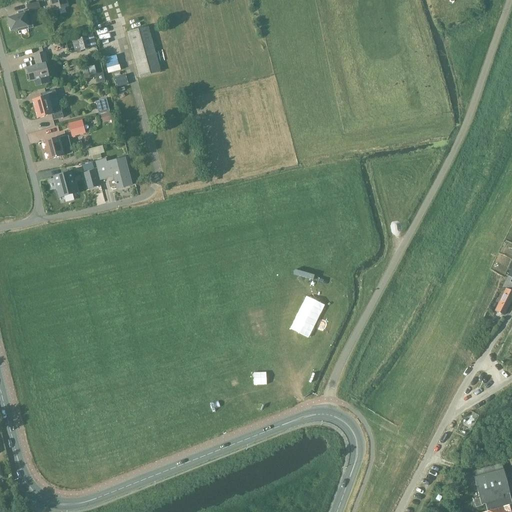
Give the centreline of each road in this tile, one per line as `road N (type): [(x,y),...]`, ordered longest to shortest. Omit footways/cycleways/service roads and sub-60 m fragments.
road 1 (unclassified): [(323,413),(342,357),(465,128),(511,10)]
road 2 (tertiary): [(323,413),(88,503),(43,501)]
road 3 (unclassified): [(41,220),(0,57)]
road 4 (tertiary): [(43,501),(25,483),(0,389)]
